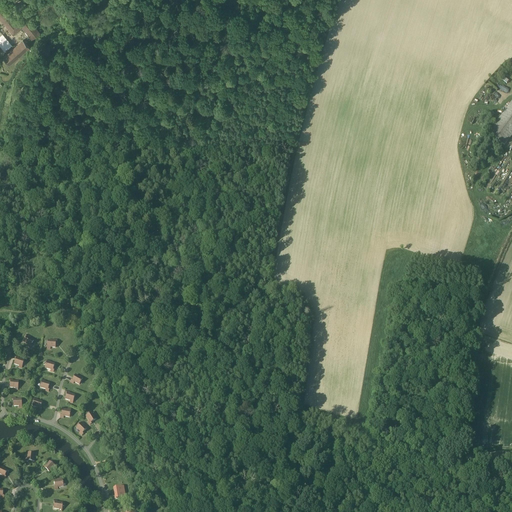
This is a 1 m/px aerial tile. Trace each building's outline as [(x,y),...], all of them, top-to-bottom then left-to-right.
[(0,19),(13,36),(23,28),(32,39),(40,33),(30,22),(42,12),(43,12),(50,6),(59,17),(66,10),(58,0),(41,0),(15,22),(1,5),(0,5),(0,19)] [(29,47),(23,40),(3,58),(9,64),(29,47)] [(511,134),(511,100),(488,133),(504,145),(511,134)] [(34,341),(29,338),(29,336),(27,335),(25,337),(26,338),(24,342),(28,345),(27,347),(29,348),(34,341)] [(55,342),(57,342),(57,340),(54,340),(54,341),(48,341),(47,349),(50,349),(50,347),(55,348),(55,342)] [(24,361),(18,359),(19,357),(16,356),(15,359),(16,359),(14,364),(19,366),(19,368),(21,369),(24,361)] [(54,364),(49,363),(50,361),(47,361),(45,368),(51,370),(50,372),(53,372),(54,370),(53,370),(54,364)] [(83,378),(81,376),(80,378),(75,375),(73,380),(72,380),(70,382),(73,384),(74,382),(79,385),(83,378)] [(18,382),(13,382),(13,380),(10,380),(9,382),(10,382),(10,388),(15,388),(15,390),(18,390),(18,382)] [(49,384),(45,382),(45,381),(42,380),(40,388),(46,389),(45,391),(48,392),(49,390),(48,389),(49,384)] [(75,395),(69,394),(69,392),(66,391),(66,394),(67,394),(65,400),(70,401),(70,403),(72,403),(75,395)] [(21,400),(15,400),(15,398),(12,398),(12,401),(13,401),(14,406),(19,406),(19,408),(21,408),(21,400)] [(42,402),(37,401),(38,399),(35,398),(32,406),(38,408),(37,409),(40,411),(41,408),(40,408),(42,402)] [(71,409),(68,409),(68,411),(63,410),(62,415),(60,415),(60,418),(63,418),(63,416),(69,417),(71,409)] [(93,415),(95,414),(93,412),(86,416),(89,421),(88,422),(89,425),(92,424),(91,423),(96,420),(93,415)] [(83,426),(84,424),(82,422),(76,428),(80,432),(79,434),(82,436),(83,434),(82,433),(86,429),(83,426)] [(34,457),(36,457),(36,454),(28,453),(27,459),(26,459),(25,462),(28,462),(28,461),(34,462),(34,457)] [(56,468),(49,462),(46,466),(44,465),(42,468),(44,469),(45,468),(49,472),(52,468),(54,470),(56,468)] [(62,478),(59,479),(59,481),(54,481),(55,487),(54,487),(55,490),(58,489),(57,488),(63,487),(62,478)] [(123,488),(115,489),(117,500),(127,498),(126,493),(124,493),(123,488)] [(63,503),(57,503),(57,501),(54,500),(54,503),(55,503),(54,509),(59,509),(59,511),(61,511),(63,503)]
